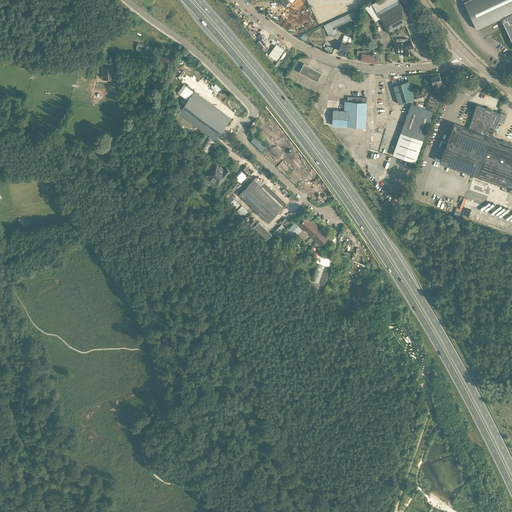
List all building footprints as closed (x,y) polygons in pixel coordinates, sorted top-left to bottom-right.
[(377,0),(372,3),(380,18),(402,6),(398,0),(377,0)] [(511,0),(462,0),(477,29),(501,18),(511,41),(511,0)] [(402,6),(380,18),(388,34),(410,22),(402,6)] [(240,10),(236,7),(232,12),(237,15),(240,10)] [(332,29),(355,19),(356,9),(323,25),(325,29),(329,36),(333,35),(334,37),(339,35),(336,29),(333,30),(332,29)] [(344,35),(342,39),(339,51),(344,52),(345,50),(349,51),(352,42),(352,38),(344,35)] [(260,47),(265,43),(262,38),(257,42),(260,47)] [(394,52),(395,52),(395,53),(400,53),(400,52),(403,52),(403,56),(408,56),(408,49),(413,47),(410,39),(405,41),(405,42),(396,42),(396,46),(394,46),(394,48),(393,48),(393,49),(392,49),(392,50),(393,51),(393,52),(394,52)] [(266,44),(261,48),(265,53),(270,49),(266,44)] [(284,49),(277,45),(270,56),(276,60),(284,49)] [(368,57),(368,54),(368,50),(362,49),(362,51),(357,50),(356,58),(361,59),(361,61),(369,62),(370,58),(368,57)] [(370,58),(369,62),(376,64),(376,59),(378,59),(377,50),(373,49),(372,54),(370,53),(370,54),(368,54),(368,57),(370,58)] [(317,82),(322,73),(304,64),(299,72),(317,82)] [(115,82),(113,66),(102,67),(103,77),(110,77),(111,82),(115,82)] [(435,91),(438,90),(443,88),(439,75),(431,77),(433,84),(431,84),(432,85),(423,88),(424,89),(421,90),(422,94),(416,95),(417,98),(431,94),(430,91),(435,90),(435,91)] [(408,81),(393,85),(398,104),(414,99),(408,81)] [(180,94),(188,100),(190,96),(194,91),(187,86),(180,94)] [(430,95),(425,109),(435,112),(440,99),(430,95)] [(192,97),(179,114),(195,125),(212,138),(224,121),(192,97)] [(333,125),(366,127),(367,98),(348,97),(347,101),(344,101),(344,111),(334,110),(333,125)] [(411,104),(398,139),(392,155),(415,163),(415,162),(421,145),(433,112),(411,104)] [(500,114),(488,110),(476,105),(472,117),(468,129),(453,124),(440,162),(466,172),(511,188),(511,144),(491,137),(495,126),(496,126),(500,114)] [(178,121),(176,123),(182,127),(184,125),(191,130),(195,125),(179,114),(176,119),(178,121)] [(199,147),(208,154),(216,143),(207,136),(199,147)] [(255,136),(251,141),(262,151),(266,147),(255,136)] [(217,155),(214,160),(218,164),(222,160),(217,155)] [(207,175),(208,176),(205,179),(215,188),(217,185),(218,186),(230,173),(226,168),(223,171),(216,165),(207,175)] [(235,176),(242,182),(248,176),(241,169),(235,176)] [(283,208),(277,203),(253,180),(239,194),(269,222),(279,211),(283,208)] [(240,204),(234,198),(230,195),(226,199),(236,208),(240,204)] [(248,211),(242,205),(236,211),(242,217),(248,211)] [(306,217),(302,221),(299,225),(295,221),(285,231),(294,239),(298,235),(303,240),(308,235),(316,242),(320,246),(328,238),(316,227),(317,226),(311,221),(306,217)] [(259,222),(253,227),(266,240),(271,234),(259,222)] [(281,224),(273,233),(277,237),(285,228),(281,224)] [(309,279),(319,283),(325,266),(315,262),(309,279)]
